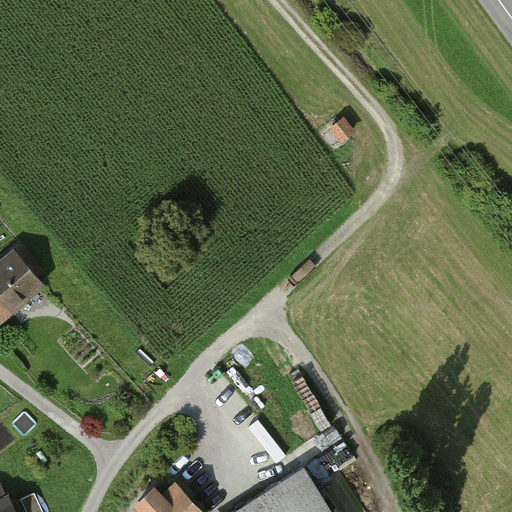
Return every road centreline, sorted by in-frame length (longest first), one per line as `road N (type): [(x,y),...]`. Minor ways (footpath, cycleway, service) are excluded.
road 1 (track): [(276,0),(386,127),(395,173),(370,212),(264,312),(351,424),(396,511)]
road 2 (residential): [(264,312),(116,456),(91,511)]
